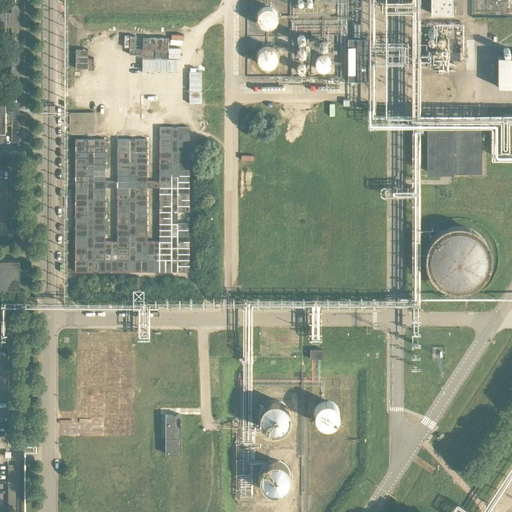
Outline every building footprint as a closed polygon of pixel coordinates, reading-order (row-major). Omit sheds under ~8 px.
[(11,0),(11,10),(6,10),(7,2),(0,1),(0,32),(6,33),(6,26),(11,26),(11,108),(6,108),(6,100),(0,99),(0,131),(7,131),(6,124),(11,124),(11,142),(20,142),(20,118),(23,118),(23,112),(20,112),(19,70),(23,70),(23,64),(19,64),(19,21),(23,21),(23,15),(19,15),(19,0),(11,0)] [(429,0),(429,14),(451,14),(450,0),(429,0)] [(279,16),(266,2),(255,13),(268,26),(279,16)] [(362,35),(362,30),(362,23),(353,22),(353,35),(362,35)] [(348,38),(348,79),(368,79),(368,39),(348,38)] [(262,65),(278,60),(272,43),(256,48),(262,65)] [(498,87),(511,86),(511,55),(498,55),(498,87)] [(94,112),(70,112),(70,132),(94,132),(94,112)] [(427,171),(468,172),(468,126),(427,126),(427,171)] [(111,168),(75,167),(74,228),(87,228),(87,240),(94,240),(94,250),(105,251),(106,200),(111,200),(110,228),(117,228),(117,237),(128,237),(128,228),(141,228),(141,198),(137,198),(137,180),(129,180),(130,168),(124,168),(124,162),(111,162),(111,168)] [(462,227),(458,227),(455,227),(452,227),(450,228),(447,229),(445,230),(443,231),(441,232),(438,234),(437,235),(435,237),(434,239),(432,240),(431,242),(430,244),(429,246),(428,248),(428,250),(427,253),(427,255),(427,256),(427,258),(427,260),(427,262),(427,264),(428,266),(428,268),(429,270),(430,272),(431,274),(432,276),(433,278),(435,279),(436,281),(438,283),(440,285),(441,285),(444,287),(447,288),(449,289),(451,289),(454,290),(455,290),(458,290),(460,290),(462,290),(465,289),(466,289),(468,288),(470,288),(473,286),(475,285),(477,283),(478,283),(481,280),(483,278),(484,276),(485,274),(487,271),(488,269),(488,267),(489,265),(489,264),(489,262),(489,260),(489,259),(489,257),(489,254),(489,253),(489,251),(488,250),(488,248),(487,246),(486,244),(485,242),(484,240),(483,239),(481,237),(480,236),(478,235),(477,233),(474,231),(471,230),(469,229),(468,229),(466,228),(464,228),(462,227)] [(0,289),(19,289),(19,269),(0,268),(0,289)] [(310,358),(322,358),(322,349),(310,349),(310,358)] [(337,412),(337,409),(337,407),(336,404),(334,401),(332,398),(330,397),(327,395),(324,395),(321,394),(318,395),(315,396),(313,397),(311,399),(309,402),(308,405),(307,408),(307,410),(307,412),(308,416),(310,418),(311,420),(314,422),(317,424),(319,424),(322,424),(325,424),(328,423),(330,422),(332,420),(334,418),(336,415),(337,412)] [(288,416),(289,414),(288,411),(287,407),(286,404),(283,401),(281,399),(277,397),(273,396),(269,396),(265,396),(262,397),(260,399),(258,401),(255,404),(254,407),(253,411),(252,414),(253,418),(254,421),(256,424),(258,427),(261,429),(264,431),(268,432),(272,432),(276,431),(279,430),(281,428),(284,426),(286,423),(287,420),(288,416)] [(165,454),(180,454),(180,415),(165,415),(165,438),(165,454)] [(288,479),(289,476),(288,472),(287,469),(286,466),(283,464),(280,461),(277,460),(273,458),(270,458),(266,459),(263,460),(260,462),(257,464),(255,467),(254,470),(253,474),(252,477),(253,481),(254,484),(256,487),(259,490),(261,492),(264,493),(268,494),(271,495),(276,494),(278,493),(281,491),(284,489),(286,487),(287,483),(288,479)] [(15,464),(9,464),(8,509),(22,509),(23,475),(18,475),(18,469),(14,469),(15,464)]
